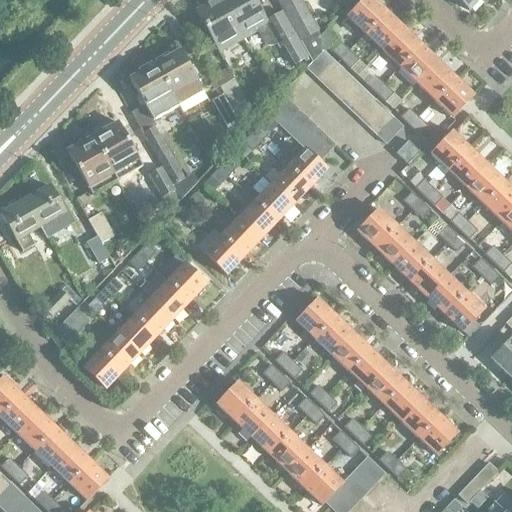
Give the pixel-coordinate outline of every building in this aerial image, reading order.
[(243,39),(221,0),(214,0),(212,2),(211,0),(199,7),(200,8),(195,11),(219,52),(243,39)] [(256,31),(262,42),(266,45),(271,45),(275,44),(278,49),(283,46),(294,65),(306,58),(280,13),(265,21),(253,0),(221,0),(243,39),(256,31)] [(317,33),(317,32),(299,0),(281,0),(278,2),(312,63),(319,56),(319,37),(317,33)] [(365,35),(387,13),(373,0),(364,0),(347,18),(365,35)] [(456,0),(468,12),(479,0),(456,0)] [(404,29),(387,13),(365,35),(382,51),(404,29)] [(404,29),(382,51),(399,68),(421,45),(404,29)] [(332,52),(341,61),(349,52),(340,43),(332,52)] [(438,61),(421,45),(399,68),(417,84),(438,61)] [(180,51),(155,65),(178,107),(203,93),(180,51)] [(306,70),(315,79),(332,61),(322,52),(306,70)] [(359,61),(349,52),(341,61),(350,70),(359,61)] [(315,79),(324,87),(340,69),(332,61),(315,79)] [(434,100),(455,78),(438,61),(417,84),(434,100)] [(178,107),(155,65),(129,80),(153,121),(178,107)] [(246,100),(227,69),(213,77),(231,108),(246,100)] [(324,87),(333,95),(349,78),(340,69),(324,87)] [(366,85),(375,94),(384,85),(375,76),(366,85)] [(333,95),(341,103),(357,86),(349,78),(333,95)] [(474,95),(455,78),(434,100),(452,118),(474,95)] [(390,79),(384,85),(375,94),(384,103),(393,94),(390,91),(396,84),(390,79)] [(341,103),(350,111),(366,94),(357,86),(341,103)] [(350,111),(359,120),(375,103),(366,94),(350,111)] [(227,129),(238,123),(222,95),(211,102),(227,129)] [(265,113),(274,122),(291,105),(282,95),(265,113)] [(359,120),(367,128),(384,110),(375,103),(359,120)] [(299,113),(291,105),(274,122),(283,130),(299,113)] [(400,119),(409,127),(418,117),(409,109),(400,119)] [(367,128),(377,137),(393,119),(384,110),(367,128)] [(308,121),(299,113),(283,130),(291,138),(308,121)] [(429,128),(418,117),(409,127),(420,137),(429,128)] [(393,119),(377,137),(386,145),(402,128),(393,119)] [(316,129),(308,121),(291,138),(300,146),(316,129)] [(117,123),(92,137),(117,181),(142,167),(117,123)] [(238,123),(227,129),(236,143),(245,133),(238,123)] [(253,152),(270,132),(261,124),(243,144),(253,152)] [(142,134),(161,168),(180,201),(195,186),(192,180),(185,184),(153,127),(142,134)] [(300,146),(303,150),(309,155),(325,137),(316,129),(300,146)] [(431,155),(450,173),(471,151),(453,133),(431,155)] [(117,181),(92,137),(66,152),(92,196),(117,181)] [(336,147),(325,137),(309,155),(319,165),(336,147)] [(408,142),(396,154),(408,165),(419,153),(408,142)] [(303,150),(286,168),(309,189),(326,171),(319,165),(309,155),(303,150)] [(488,167),(471,151),(450,173),(467,190),(488,167)] [(228,159),(219,169),(228,178),(237,168),(228,159)] [(467,190),(484,206),(506,183),(488,167),(467,190)] [(148,175),(170,211),(180,201),(161,168),(148,175)] [(293,206),(309,189),(286,168),(270,185),(293,206)] [(219,187),(228,178),(219,169),(210,179),(219,187)] [(423,181),(415,189),(425,199),(433,191),(423,181)] [(511,210),(511,189),(506,183),(484,206),(501,222),(511,210)] [(276,224),(293,206),(270,185),(254,202),(276,224)] [(49,187),(24,201),(40,229),(52,222),(58,232),(71,225),(49,187)] [(442,199),(433,191),(425,199),(434,207),(442,199)] [(186,204),(195,213),(212,229),(217,223),(200,207),(205,202),(196,194),(186,204)] [(403,202),(412,211),(420,202),(411,194),(403,202)] [(29,235),(40,229),(24,201),(0,214),(20,249),(22,253),(34,245),(29,235)] [(260,241),(276,224),(254,202),(237,220),(260,241)] [(422,220),(430,211),(420,202),(412,211),(422,220)] [(186,222),(195,213),(186,204),(177,214),(186,222)] [(357,232),(375,250),(397,227),(379,210),(357,232)] [(511,210),(501,222),(511,232),(511,210)] [(88,221),(97,237),(101,244),(109,240),(114,237),(101,214),(88,221)] [(458,214),(450,222),(460,232),(468,223),(458,214)] [(175,220),(168,227),(178,237),(185,230),(175,220)] [(244,258),(260,241),(237,220),(221,237),(244,258)] [(477,232),(468,223),(460,232),(469,240),(477,232)] [(414,243),(397,227),(375,250),(393,266),(414,243)] [(437,235),(446,244),(455,236),(445,227),(437,235)] [(455,236),(446,244),(456,253),(464,245),(455,236)] [(101,244),(97,237),(86,243),(98,264),(109,258),(101,244)] [(227,276),(244,258),(221,237),(204,255),(227,276)] [(109,240),(101,244),(109,258),(115,268),(121,261),(109,240)] [(393,266),(410,282),(432,260),(414,243),(393,266)] [(147,245),(137,255),(146,263),(156,253),(147,245)] [(484,255),(494,265),(502,256),(492,247),(484,255)] [(137,272),(146,263),(137,255),(128,264),(137,272)] [(511,265),(502,256),(494,265),(503,273),(511,265)] [(410,282),(427,299),(449,276),(432,260),(410,282)] [(472,268),(481,277),(489,268),(480,260),(472,268)] [(167,283),(189,304),(206,286),(184,265),(167,283)] [(491,286),(499,278),(489,268),(481,277),(491,286)] [(427,299),(445,315),(466,293),(449,276),(427,299)] [(113,279),(104,289),(113,298),(123,288),(113,279)] [(173,321),(189,304),(167,283),(150,300),(173,321)] [(65,286),(60,291),(69,300),(75,306),(81,300),(65,286)] [(104,307),(113,298),(104,289),(95,299),(104,307)] [(69,300),(60,291),(44,309),(52,317),(69,300)] [(484,310),(466,293),(445,315),(463,333),(484,310)] [(156,338),(173,321),(150,300),(134,317),(156,338)] [(314,340),(335,318),(317,300),(296,323),(314,340)] [(88,323),(80,315),(76,311),(67,319),(80,332),(88,323)] [(140,356),(156,338),(134,317),(117,334),(140,356)] [(353,334),(335,318),(314,340),(331,357),(353,334)] [(67,346),(80,332),(67,319),(56,331),(62,341),(67,346)] [(123,373),(140,356),(117,334),(101,351),(123,373)] [(349,373),(370,351),(353,334),(331,357),(349,373)] [(511,375),(511,338),(491,360),(510,378),(511,375)] [(106,391),(123,373),(101,351),(83,369),(106,391)] [(388,367),(370,351),(349,373),(366,390),(388,367)] [(285,371),(293,363),(283,354),(275,362),(285,371)] [(302,371),(293,363),(285,371),(294,380),(302,371)] [(263,375),(272,384),(281,375),(271,366),(263,375)] [(388,367),(366,390),(383,406),(405,383),(388,367)] [(281,393),(289,385),(290,384),(281,375),(272,384),(281,393)] [(0,417),(21,396),(3,379),(0,381),(0,417)] [(422,400),(405,383),(383,406),(401,423),(422,400)] [(235,424),(256,401),(238,384),(216,406),(235,424)] [(309,395),(319,405),(328,395),(318,386),(309,395)] [(337,405),(328,395),(319,405),(328,414),(337,405)] [(38,412),(21,396),(0,417),(0,418),(17,435),(38,412)] [(297,408),(307,417),(315,408),(306,399),(297,408)] [(440,416),(422,400),(401,423),(418,439),(440,416)] [(235,424),(252,440),(273,417),(256,401),(235,424)] [(325,417),(315,408),(307,417),(316,426),(325,417)] [(56,429),(38,412),(17,435),(34,451),(56,429)] [(440,416),(418,439),(436,456),(458,434),(440,416)] [(252,440),(269,457),(291,434),(273,417),(252,440)] [(344,429),(354,438),(362,429),(353,419),(344,429)] [(328,421),(320,429),(324,433),(332,425),(328,421)] [(56,429),(34,451),(51,468),(73,445),(56,429)] [(372,437),(362,429),(354,438),(363,447),(372,437)] [(332,441),(341,450),(350,441),(340,432),(332,441)] [(269,457),(286,473),(308,450),(291,434),(269,457)] [(350,441),(341,450),(351,459),(359,450),(350,441)] [(90,462),(73,445),(51,468),(68,484),(90,462)] [(286,473),(304,489),(325,467),(308,450),(286,473)] [(397,462),(387,453),(379,461),(389,470),(397,462)] [(1,468),(10,477),(18,468),(9,459),(1,468)] [(367,459),(358,468),(375,485),(384,475),(367,459)] [(90,462),(68,484),(86,501),(108,479),(90,462)] [(406,471),(397,462),(389,470),(398,479),(406,471)] [(489,464),(469,486),(478,495),(498,473),(489,464)] [(343,484),(325,467),(304,489),(322,507),(325,503),(334,494),(342,485),(343,484)] [(28,477),(18,468),(10,477),(20,486),(28,477)] [(350,477),(367,493),(375,485),(358,468),(350,477)] [(0,496),(10,486),(1,477),(0,478),(0,496)] [(350,477),(343,484),(342,485),(359,502),(367,493),(350,477)] [(359,502),(342,485),(334,494),(351,510),(359,502)] [(0,496),(0,509),(2,511),(19,494),(10,486),(0,496)] [(478,495),(469,486),(459,496),(468,505),(478,495)] [(44,510),(53,501),(43,492),(34,501),(44,510)] [(2,511),(17,511),(27,502),(19,494),(2,511)] [(325,503),(334,511),(348,511),(351,510),(334,494),(325,503)] [(495,505),(501,511),(511,511),(511,506),(502,497),(495,505)] [(60,511),(62,510),(53,501),(44,510),(46,511),(60,511)] [(17,511),(35,511),(36,511),(27,502),(17,511)]
